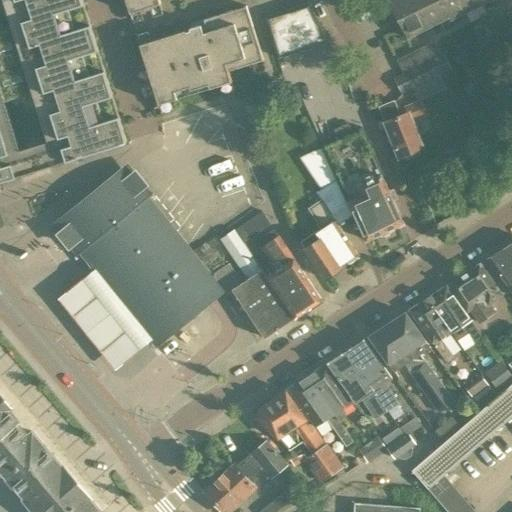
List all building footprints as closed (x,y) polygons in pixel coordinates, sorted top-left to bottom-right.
[(105,148),(125,142),(89,27),(85,12),(81,0),(2,0),(11,26),(6,27),(0,29),(0,180),(7,178),(14,176),(19,175),(21,174),(28,159),(27,157),(21,158),(19,149),(4,101),(8,100),(17,97),(27,94),(31,93),(46,140),(49,150),(43,151),(48,166),(50,165),(65,160),(74,157),(87,154),(105,148)] [(125,0),(129,12),(160,3),(159,0),(125,0)] [(386,0),(406,39),(450,18),(451,21),(493,0),(386,0)] [(309,2),(277,12),(264,17),(277,58),(328,42),(329,42),(327,38),(309,2)] [(265,69),(245,7),(204,20),(207,31),(202,33),(200,25),(189,28),(189,29),(185,31),(185,29),(150,40),(147,31),(135,34),(160,114),(172,110),(169,101),(219,85),(222,95),(232,92),(231,90),(234,89),(228,71),(252,63),(255,72),(265,69)] [(437,55),(430,42),(396,59),(402,72),(437,55)] [(451,69),(443,53),(393,78),(401,94),(451,69)] [(378,107),(398,158),(422,148),(412,122),(429,115),(422,98),(403,106),(406,113),(400,116),(394,101),(378,107)] [(384,175),(363,128),(353,132),(348,123),(335,129),(340,138),(324,145),(367,240),(403,223),(382,176),(384,175)] [(307,209),(321,229),(316,232),(314,230),(299,240),(305,249),(325,279),(341,268),(339,265),(357,253),(337,225),(334,220),(331,215),(333,213),(346,204),(336,180),(321,147),(299,158),(311,174),(316,172),(324,188),(322,190),(319,192),(323,198),(307,209)] [(81,252),(81,253),(150,198),(132,176),(121,174),(63,220),(63,232),(80,253),(81,252)] [(150,198),(81,253),(88,261),(99,275),(156,345),(211,301),(225,290),(193,250),(150,198)] [(235,228),(244,242),(270,224),(262,210),(235,228)] [(219,238),(221,241),(247,280),(242,283),(228,263),(213,275),(228,293),(232,290),(265,338),(294,318),(262,270),(260,272),(241,244),(244,242),(235,228),(219,238)] [(261,247),(276,270),(266,276),(295,318),(321,300),(277,236),(261,247)] [(511,259),(504,248),(488,259),(511,291),(511,259)] [(470,310),(479,322),(496,312),(489,303),(502,295),(480,264),(447,284),(468,312),(470,310)] [(156,345),(99,275),(61,307),(117,376),(156,345)] [(446,284),(427,298),(451,332),(452,331),(458,340),(468,332),(476,343),(484,337),(470,319),(446,284)] [(451,332),(427,298),(409,310),(433,345),(446,362),(454,356),(442,339),(451,332)] [(405,311),(387,323),(422,374),(430,384),(446,407),(454,401),(420,353),(429,346),(405,311)] [(422,374),(387,323),(368,336),(393,371),(404,364),(438,413),(446,407),(430,384),(422,374)] [(364,339),(346,351),(386,409),(398,401),(385,382),(391,379),(364,339)] [(386,409),(346,351),(328,363),(355,402),(361,398),(375,418),(386,409)] [(326,363),(307,377),(339,420),(346,416),(342,409),(353,401),(326,363)] [(482,376),(466,388),(478,405),(494,394),(482,376)] [(339,420),(307,377),(290,389),(315,426),(327,419),(346,446),(353,441),(339,421),(339,420)] [(476,511),(443,473),(511,414),(511,383),(412,470),(427,488),(447,511),(476,511)] [(286,390),(257,409),(258,416),(278,438),(289,450),(302,441),(312,453),(303,459),(320,483),(344,467),(326,443),(326,444),(306,419),(286,390)] [(0,469),(25,499),(24,500),(34,511),(99,511),(100,511),(32,433),(27,437),(14,422),(16,420),(5,408),(6,407),(0,399),(0,469)] [(438,427),(443,435),(461,423),(456,416),(438,427)] [(406,425),(386,434),(397,458),(418,448),(406,425)] [(386,450),(377,436),(358,448),(368,462),(386,450)] [(266,440),(252,452),(273,476),(287,464),(266,440)] [(273,476),(252,452),(238,464),(259,488),(273,476)] [(234,465),(205,493),(222,511),(228,511),(255,487),(234,465)] [(0,511),(34,511),(24,500),(25,499),(0,469),(0,511)] [(285,491),(260,511),(259,511),(275,511),(291,499),(285,491)] [(419,511),(420,508),(354,503),(353,511),(419,511)]
